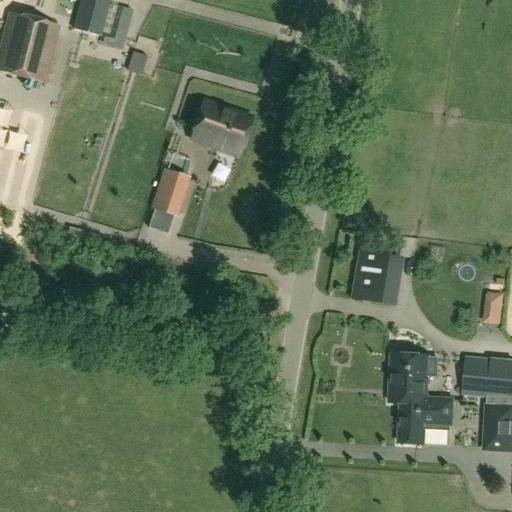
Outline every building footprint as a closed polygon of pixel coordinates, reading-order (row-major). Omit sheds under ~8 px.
[(81,0),(75,22),(73,30),(100,37),(109,0),(81,0)] [(60,27),(7,14),(0,43),(0,72),(46,84),(60,27)] [(191,140),(239,157),(252,118),(204,101),(191,140)] [(182,189),(186,178),(166,172),(163,182),(154,210),(173,217),(182,189)] [(359,253),(351,301),(387,306),(395,259),(359,253)] [(390,405),(402,405),(402,400),(425,401),(426,378),(436,379),(437,360),(427,360),(427,358),(392,357),(390,405)] [(462,397),(500,400),(499,407),(485,407),(484,451),(511,452),(511,443),(511,364),(465,360),(462,397)] [(453,402),(425,401),(402,400),(402,405),(401,425),(400,446),(424,447),(424,432),(451,433),(452,427),(453,402)]
